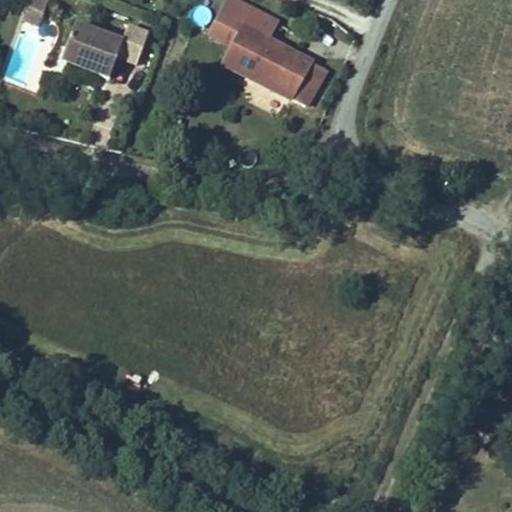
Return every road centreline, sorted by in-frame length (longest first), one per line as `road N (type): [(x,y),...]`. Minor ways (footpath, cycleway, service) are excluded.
road 1 (residential): [(0,139),(233,186),(270,184),(343,143)]
road 2 (track): [(487,231),(372,511)]
road 3 (track): [(237,511),(0,395)]
road 4 (unclassified): [(343,143),(337,158),(511,243)]
road 5 (unclassified): [(402,0),(343,143)]
